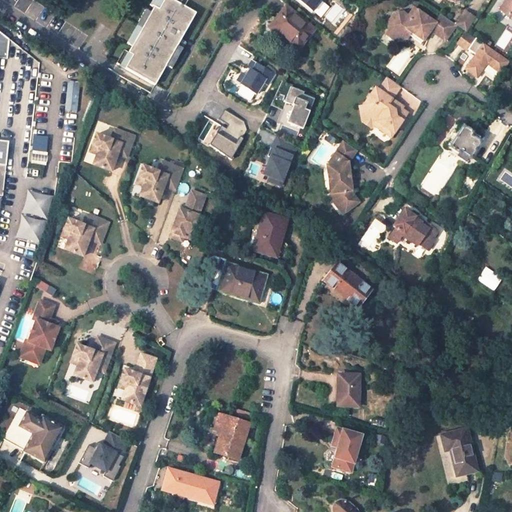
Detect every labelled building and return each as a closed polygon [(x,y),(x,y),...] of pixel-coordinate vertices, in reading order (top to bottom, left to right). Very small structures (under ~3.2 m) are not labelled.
[(162,0),(157,10),(153,8),(149,14),(131,48),(127,55),(132,57),(124,70),(155,86),(166,66),(180,40),(194,14),(169,0),(162,0)] [(153,8),(157,10),(162,0),(151,0),(148,5),(153,8)] [(297,0),(312,11),(320,0),(297,0)] [(506,0),(500,11),(503,12),(511,0),(506,0)] [(511,0),(503,12),(511,18),(511,0)] [(314,29),(286,7),(269,27),(297,50),(314,29)] [(412,32),(423,40),(424,41),(432,32),(446,42),(458,26),(456,25),(442,15),(436,24),(415,10),(409,17),(403,13),(395,14),(388,25),(389,31),(394,35),(396,42),(407,39),(410,36),(412,32)] [(126,45),(131,48),(149,14),(144,11),(126,45)] [(466,12),(456,25),(458,26),(462,29),(465,24),(470,27),(475,19),(466,12)] [(470,27),(465,24),(462,29),(462,30),(465,32),(467,33),(470,27)] [(352,30),(346,28),(343,37),(349,39),(352,30)] [(386,35),(396,42),(394,35),(389,31),(386,35)] [(410,36),(421,44),(423,40),(412,32),(410,36)] [(465,32),(457,44),(467,52),(468,50),(475,39),(467,33),(465,32)] [(0,197),(2,198),(5,168),(28,170),(38,64),(0,38),(0,197)] [(484,45),(475,39),(468,50),(476,55),(484,45)] [(171,70),(185,43),(180,40),(166,66),(171,70)] [(476,55),(466,70),(476,78),(477,78),(487,64),(503,74),(509,63),(506,60),(484,45),(476,55)] [(116,65),(124,70),(132,57),(127,55),(123,52),(116,65)] [(276,77),(254,62),(249,69),(252,71),(248,77),(243,74),(237,83),(256,97),(264,85),(268,88),(276,77)] [(375,88),(363,106),(365,114),(375,121),(373,126),(391,138),(408,114),(401,110),(395,110),(394,105),(395,102),(392,99),(400,86),(398,85),(387,77),(379,90),(375,88)] [(77,110),(78,80),(64,80),(64,110),(77,110)] [(282,81),(271,104),(281,109),(283,103),(292,107),(285,122),(300,129),(313,101),(302,96),(303,94),(291,88),(292,86),(282,81)] [(375,121),(365,114),(363,106),(358,107),(360,122),(371,129),(373,126),(375,121)] [(222,124),(217,132),(225,137),(217,149),(231,158),(244,137),(243,136),(248,130),(245,121),(225,109),(219,118),(229,124),(233,127),(231,130),(227,127),(222,124)] [(463,126),(458,123),(445,143),(445,144),(450,147),(463,126)] [(473,132),(463,126),(450,147),(458,152),(457,155),(465,160),(468,157),(470,159),(480,142),(477,140),(471,136),(473,132)] [(95,155),(92,165),(110,171),(116,154),(126,158),(133,137),(113,129),(109,140),(94,134),(91,145),(98,147),(95,155)] [(225,137),(217,132),(209,144),(217,149),(225,137)] [(278,136),(271,148),(277,150),(283,139),(278,136)] [(297,148),(283,139),(277,150),(271,148),(268,156),(271,157),(264,175),(270,177),(268,181),(280,186),(292,156),(297,148)] [(349,171),(348,162),(356,150),(342,141),(329,162),(329,165),(327,166),(330,192),(332,192),(333,193),(345,211),(358,202),(352,193),(350,181),(349,171)] [(450,147),(445,144),(444,146),(457,155),(458,152),(450,147)] [(91,145),(88,152),(95,155),(98,147),(91,145)] [(142,166),(138,176),(145,179),(143,186),(139,196),(157,202),(164,185),(175,190),(183,168),(161,160),(157,171),(142,166)] [(138,176),(136,183),(143,186),(145,179),(138,176)] [(25,189),(15,238),(41,243),(50,194),(25,189)] [(205,195),(191,190),(184,209),(179,207),(171,231),(183,235),(184,230),(196,234),(202,216),(198,214),(205,195)] [(329,201),(340,215),(345,211),(333,193),(332,192),(330,192),(329,201)] [(402,237),(417,247),(418,244),(428,251),(433,243),(431,241),(437,233),(430,228),(428,230),(420,225),(421,224),(415,219),(416,218),(405,211),(398,222),(401,225),(398,229),(396,228),(389,239),(397,244),(402,237)] [(264,213),(253,250),(276,257),(280,245),(276,243),(278,237),(280,238),(285,219),(264,213)] [(67,219),(63,230),(70,232),(68,239),(64,250),(82,256),(88,239),(100,243),(108,222),(85,214),(82,225),(67,219)] [(63,230),(61,237),(68,239),(70,232),(63,230)] [(184,230),(183,235),(194,239),(196,234),(184,230)] [(171,231),(169,236),(181,240),(183,235),(171,231)] [(371,289),(337,263),(323,281),(333,289),(337,285),(351,295),(347,300),(357,307),(371,289)] [(259,297),(265,276),(227,264),(219,290),(242,297),(243,293),(259,297)] [(483,266),(475,280),(493,290),(501,276),(483,266)] [(337,285),(333,289),(347,300),(351,295),(337,285)] [(242,297),(258,302),(259,297),(243,293),(242,297)] [(26,340),(21,352),(41,359),(45,347),(50,349),(58,327),(56,326),(53,325),(54,320),(49,318),(54,305),(40,300),(33,319),(36,320),(28,341),(26,340)] [(77,365),(74,375),(92,381),(96,370),(104,372),(115,343),(97,336),(92,350),(91,352),(87,351),(88,349),(77,345),(73,355),(80,358),(77,365)] [(21,352),(20,356),(39,363),(41,359),(21,352)] [(124,391),(121,399),(140,406),(156,359),(141,353),(136,368),(140,369),(139,374),(134,373),(124,369),(120,380),(127,382),(124,391)] [(70,362),(77,365),(80,358),(73,355),(70,362)] [(359,375),(338,374),(337,406),(358,407),(359,375)] [(117,388),(124,391),(127,382),(120,380),(117,388)] [(40,419),(19,408),(2,440),(45,462),(53,445),(51,442),(53,438),(56,440),(62,428),(42,417),(40,419)] [(225,416),(218,414),(213,430),(216,431),(215,435),(219,436),(225,416)] [(249,423),(225,416),(219,436),(213,452),(237,460),(249,423)] [(360,436),(336,429),(332,445),(338,447),(332,466),(350,472),(360,436)] [(466,429),(440,435),(444,451),(449,450),(456,476),(477,471),(466,429)] [(102,476),(112,481),(120,466),(118,465),(123,456),(121,455),(128,442),(109,432),(102,445),(100,444),(96,450),(93,448),(87,445),(78,463),(87,468),(90,463),(105,471),(102,476)] [(217,483),(167,469),(161,489),(176,493),(183,495),(184,493),(212,501),(217,483)] [(30,480),(22,476),(18,482),(27,486),(30,480)] [(357,511),(356,508),(344,501),(342,501),(337,502),(336,503),(334,504),(332,508),(332,511),(357,511)]
